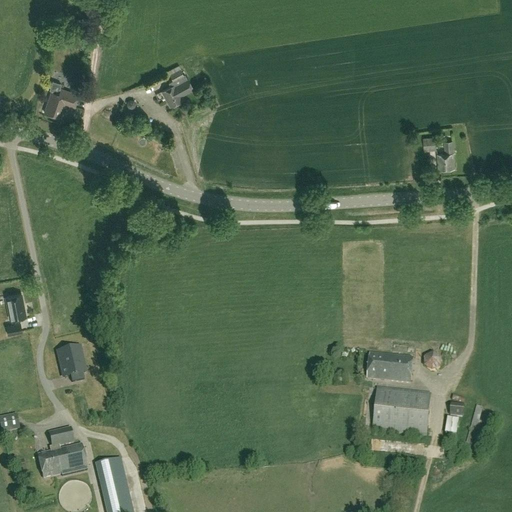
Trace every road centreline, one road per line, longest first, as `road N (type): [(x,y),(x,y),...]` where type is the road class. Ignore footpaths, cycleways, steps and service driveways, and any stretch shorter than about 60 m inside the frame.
road 1 (tertiary): [(511,190),(233,204),(166,190),(82,152)]
road 2 (unclassified): [(103,0),(82,152)]
